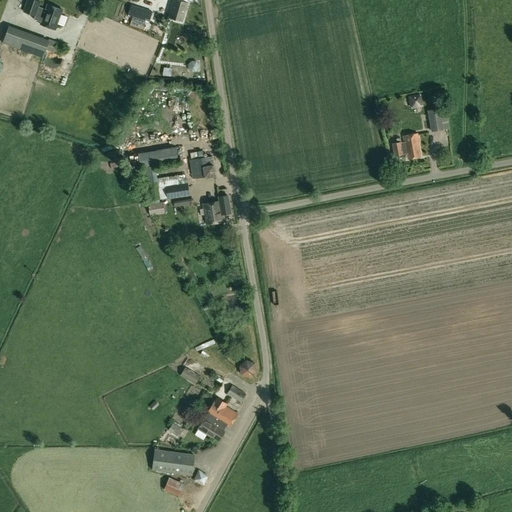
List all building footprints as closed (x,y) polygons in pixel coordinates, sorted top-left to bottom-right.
[(40,2),(34,0),(26,0),(23,11),(35,15),(40,2)] [(173,0),(168,17),(182,21),(188,3),(176,0),(173,0)] [(47,5),(41,22),(40,24),(55,29),(62,10),(47,5)] [(153,13),(131,6),(128,15),(150,21),(153,13)] [(59,55),(63,44),(49,39),(49,40),(9,26),(3,43),(42,57),(45,50),(59,55)] [(180,31),(178,41),(171,39),(171,43),(198,49),(199,44),(192,42),(194,33),(180,31)] [(69,80),(75,62),(66,59),(60,77),(69,80)] [(419,96),(410,98),(412,108),(421,106),(419,96)] [(427,110),(431,132),(443,129),(440,108),(427,110)] [(219,149),(216,133),(209,135),(213,151),(219,149)] [(401,142),(400,142),(391,144),(394,156),(406,154),(407,159),(420,157),(417,142),(418,141),(417,133),(403,136),(404,142),(401,143),(401,142)] [(213,165),(202,166),(201,158),(189,160),(193,180),(215,175),(213,165)] [(155,166),(142,168),(146,200),(189,195),(186,174),(157,178),(155,166)] [(148,201),(150,209),(150,215),(152,215),(160,214),(158,200),(148,201)] [(223,222),(220,204),(219,201),(203,204),(206,225),(223,222)] [(256,356),(245,355),(245,370),(255,370),(256,356)] [(180,376),(194,385),(200,376),(185,367),(180,376)] [(226,394),(240,403),(246,394),(232,385),(226,394)] [(207,414),(204,419),(204,418),(198,428),(219,441),(225,431),(223,430),(226,425),(229,427),(238,414),(233,411),(226,406),(228,404),(224,402),(222,404),(215,400),(207,413),(207,414)] [(195,455),(154,449),(151,470),(192,476),(195,455)] [(209,481),(210,468),(199,468),(198,481),(209,481)] [(163,490),(178,497),(184,484),(169,478),(163,490)]
